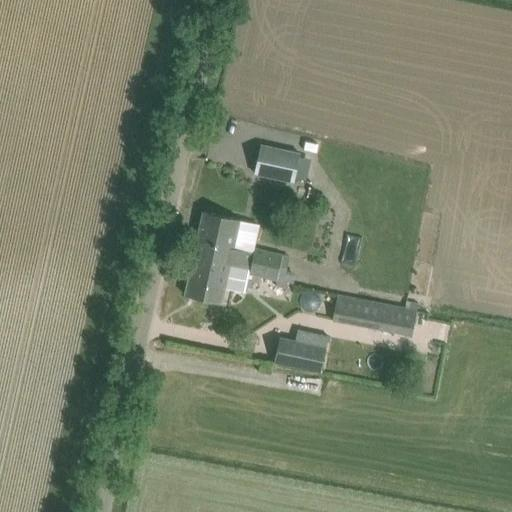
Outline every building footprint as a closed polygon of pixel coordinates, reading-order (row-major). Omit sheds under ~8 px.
[(294,183),(301,153),(260,144),(253,173),(294,183)] [(204,212),(195,249),(231,257),(230,264),(250,269),(249,273),(277,280),(287,282),(293,282),(295,271),(290,270),(286,269),(289,256),(283,255),(255,248),(256,244),(260,224),(239,219),(223,216),(204,212)] [(195,249),(185,296),(205,300),(221,303),(224,289),(245,293),(249,273),(250,269),(230,264),(231,257),(195,249)] [(337,294),(332,318),(413,334),(419,305),(417,305),(405,303),(404,307),(337,294)] [(274,362),(321,371),(328,335),(298,329),(296,340),(279,337),(274,362)]
